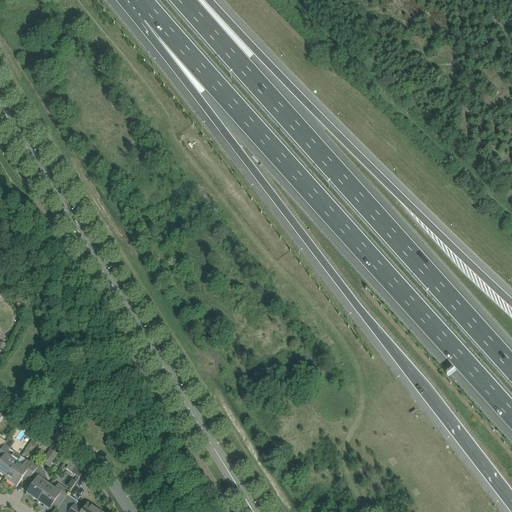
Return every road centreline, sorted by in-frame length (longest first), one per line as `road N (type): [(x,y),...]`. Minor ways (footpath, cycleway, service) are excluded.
road 1 (motorway): [(152,11),(198,96),(511,503)]
road 2 (motorway): [(152,11),(511,411)]
road 3 (motorway): [(511,371),(180,0)]
road 4 (secondary): [(251,511),(0,105)]
road 5 (motorway): [(511,302),(210,0)]
road 6 (residential): [(130,511),(86,446),(0,389)]
